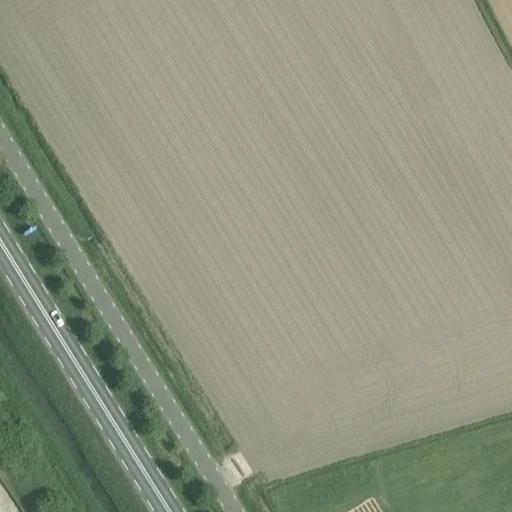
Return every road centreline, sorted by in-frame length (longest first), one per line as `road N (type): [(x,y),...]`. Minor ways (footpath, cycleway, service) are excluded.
road 1 (unclassified): [(0,136),(233,511)]
road 2 (secondary): [(171,511),(0,233)]
